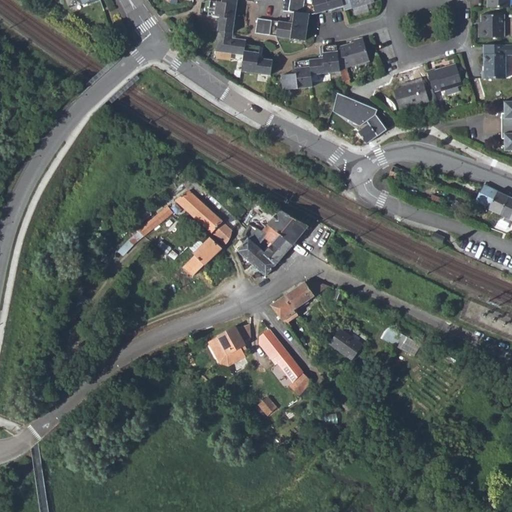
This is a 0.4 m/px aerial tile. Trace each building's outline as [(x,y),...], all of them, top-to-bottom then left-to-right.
[(235,7),(235,0),(220,0),(220,3),(209,1),(207,15),(218,17),(213,51),(242,56),(240,71),(269,76),(271,60),(257,58),(258,47),(244,44),(244,40),(230,38),(235,7)] [(312,14),(342,6),(340,0),(289,0),(287,11),(293,12),(291,24),(256,19),(254,34),(304,41),(306,28),(308,14),(312,14)] [(340,0),(342,6),(343,10),(372,2),(371,0),(340,0)] [(479,16),(479,24),(479,30),(476,30),(476,39),(502,39),(502,16),(479,16)] [(354,44),(336,49),(339,72),(342,82),(349,80),(345,67),(368,61),(362,39),(353,41),(354,44)] [(310,76),(339,72),(336,49),(336,45),(321,47),(322,59),(293,62),(294,74),(280,76),(282,90),(311,87),(310,76)] [(511,45),(504,46),(482,46),(482,72),(480,72),(480,80),(504,80),(504,56),(511,55),(511,45)] [(434,70),(426,72),(431,87),(433,92),(440,89),(441,91),(460,84),(454,65),(435,71),(434,70)] [(421,80),(413,83),(413,86),(401,90),(393,93),(399,113),(428,102),(427,97),(424,89),(421,80)] [(424,89),(427,97),(434,95),(433,92),(431,87),(424,89)] [(361,125),(376,114),(378,109),(339,93),(334,110),(361,125)] [(511,101),(503,102),(503,114),(503,119),(501,119),(501,127),(511,126),(511,101)] [(361,125),(356,128),(368,143),(388,129),(376,114),(361,125)] [(511,126),(501,127),(501,135),(503,135),(504,140),(504,152),(511,151),(511,126)] [(489,210),(500,215),(508,197),(485,185),(477,201),(485,205),(490,207),(489,210)] [(175,201),(224,244),(229,243),(233,230),(189,191),(175,201)] [(500,215),(510,220),(511,215),(511,198),(508,197),(500,215)] [(487,211),(485,205),(478,207),(480,213),(487,211)] [(138,230),(142,236),(169,215),(164,209),(138,230)] [(280,209),(262,230),(266,233),(271,227),(292,244),(299,236),(308,225),(287,214),(280,209)] [(234,246),(265,275),(277,261),(265,250),(259,245),(261,241),(263,236),(266,233),(262,230),(250,223),(247,227),(243,235),(246,239),(244,242),(240,239),(234,246)] [(273,240),(265,250),(277,261),(292,244),(271,227),(266,233),(263,236),(267,239),(270,237),(273,240)] [(431,230),(428,237),(438,243),(442,235),(431,230)] [(263,236),(261,241),(259,245),(265,250),(273,240),(270,237),(267,239),(263,236)] [(193,276),(221,248),(210,238),(203,245),(194,254),(182,267),(193,276)] [(186,248),(194,254),(203,245),(196,239),(186,248)] [(317,292),(306,277),(303,279),(314,295),(317,292)] [(295,308),(314,295),(303,279),(284,293),(295,308)] [(332,299),(342,303),(345,292),(335,288),(332,299)] [(282,320),(296,310),(295,308),(284,293),(269,304),(282,320)] [(295,323),(287,328),(293,335),(299,329),(295,323)] [(250,337),(248,325),(238,331),(235,326),(218,336),(208,342),(220,363),(229,366),(246,356),(242,350),(240,346),(244,344),(245,343),(244,341),(250,337)] [(259,336),(259,345),(275,364),(288,354),(268,329),(259,336)] [(340,330),(330,344),(352,360),(362,345),(340,330)] [(295,382),(304,373),(288,354),(275,364),(277,366),(279,364),(295,382)] [(313,383),(304,373),(295,382),(291,387),(300,396),(313,383)] [(266,416),(276,407),(267,397),(257,406),(266,416)]
